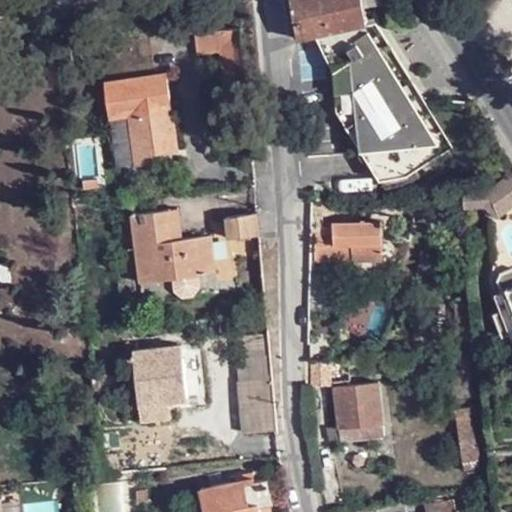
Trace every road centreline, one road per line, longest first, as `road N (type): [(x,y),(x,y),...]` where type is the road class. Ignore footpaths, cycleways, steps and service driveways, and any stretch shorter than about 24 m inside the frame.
road 1 (residential): [(269,0),(287,170),(299,446),(312,511)]
road 2 (tertiary): [(436,0),(511,124)]
